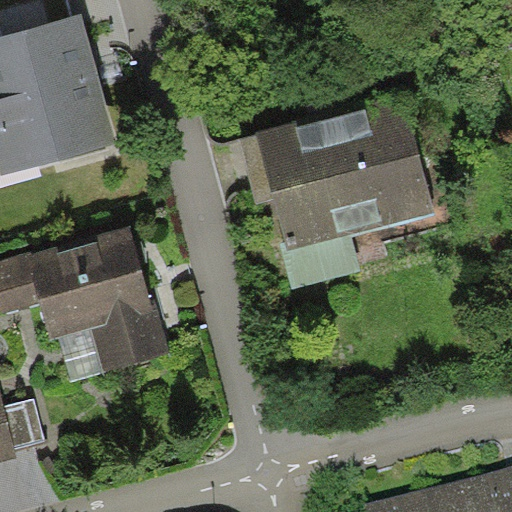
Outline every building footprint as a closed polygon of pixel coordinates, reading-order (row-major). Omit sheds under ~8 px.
[(68,0),(0,0),(0,29),(2,36),(73,16),(68,0)] [(511,0),(503,0),(506,16),(510,48),(511,47),(511,0)] [(117,144),(80,14),(73,16),(2,36),(0,36),(0,175),(0,177),(117,144)] [(433,213),(402,97),(239,140),(256,204),(272,200),(286,251),(433,213)] [(30,252),(0,260),(0,306),(2,313),(39,303),(50,339),(59,337),(92,327),(105,371),(171,353),(157,303),(152,304),(136,250),(129,226),(31,254),(30,252)] [(72,381),(105,371),(92,327),(59,337),(72,381)] [(0,389),(0,463),(17,459),(14,448),(45,440),(35,398),(4,406),(0,389)] [(511,511),(511,465),(367,502),(369,511),(511,511)]
